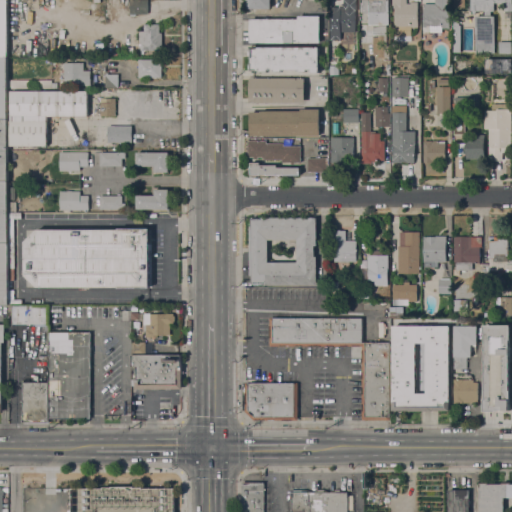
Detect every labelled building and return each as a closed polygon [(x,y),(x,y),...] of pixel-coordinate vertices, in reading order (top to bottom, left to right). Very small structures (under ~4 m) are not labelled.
[(148,0),(148,14),(136,14),(136,16),(130,16),(130,14),(130,0),(148,0)] [(247,0),(271,0),(271,8),(247,8),(247,0)] [(355,32),(340,32),(340,33),(330,33),(330,20),(331,20),(331,5),(344,5),(344,0),(356,0),(356,10),(355,10),(355,32)] [(388,0),(388,25),(387,25),(386,54),(377,54),(377,36),(373,36),(373,24),(369,24),(369,12),(360,12),(360,0),(388,0)] [(418,27),(411,27),(411,41),(395,41),(395,5),(392,5),(392,0),(406,0),(406,3),(411,3),(411,2),(418,2),(418,27)] [(423,3),(435,3),(435,0),(449,0),(449,28),(442,28),(442,32),(423,32),(423,3)] [(511,0),(511,11),(509,11),(509,12),(506,12),(506,11),(504,11),(504,4),(500,4),(500,3),(494,3),(493,11),(479,11),(476,11),(476,14),(471,14),(471,11),(470,11),(470,0),(511,0)] [(250,42),(250,19),(298,19),(298,15),(320,15),(320,42),(250,42)] [(475,15),(494,15),(495,51),(493,51),(493,53),(475,53),(475,15)] [(460,52),(453,52),(454,19),(459,19),(459,25),(461,25),(460,52)] [(141,51),(140,44),(139,44),(139,31),(144,31),(144,24),(159,24),(159,33),(162,33),(162,50),(141,51)] [(319,47),(319,65),(321,65),(321,70),(319,70),(319,72),(311,72),(311,69),(306,69),(306,72),(299,72),(299,69),(281,70),(281,72),(274,72),(274,70),(267,70),(267,72),(260,72),(260,69),(256,69),(256,71),(250,71),(250,69),(250,64),(250,56),(250,50),(250,47),(319,47)] [(162,59),(162,78),(138,78),(138,59),(162,59)] [(500,60),(500,71),(493,71),(493,74),(485,74),(485,67),(485,60),(500,60)] [(64,67),(64,64),(64,63),(83,63),(83,71),(90,71),(90,86),(81,86),(81,83),(64,83),(64,67)] [(105,87),(105,74),(118,74),(118,87),(105,87)] [(387,77),(378,78),(378,92),(387,91),(387,77)] [(407,77),(391,77),(391,97),(408,96),(407,77)] [(249,102),(250,78),(305,78),(305,102),(249,102)] [(437,87),(438,87),(438,79),(448,79),(448,87),(450,87),(450,113),(437,113),(437,87)] [(51,88),(36,88),(36,85),(32,85),(32,88),(8,88),(8,80),(51,80),(51,88)] [(11,91),(88,91),(88,116),(47,116),(47,120),(11,120),(11,91)] [(453,107),(455,107),(455,97),(474,97),(474,107),(464,107),(465,134),(454,134),(453,107)] [(116,116),(101,116),(100,98),(115,98),(116,116)] [(511,152),(502,152),(502,160),(489,160),(489,129),(484,129),(484,110),(492,110),(492,104),(508,104),(508,109),(511,109),(511,152)] [(375,106),(388,106),(388,113),(390,113),(390,126),(375,126),(375,106)] [(320,109),(320,136),(250,136),(250,112),(261,112),(261,111),(269,111),(269,110),(275,110),(275,111),(290,111),(290,110),(296,110),(296,111),(301,111),(301,109),(320,109)] [(359,109),(359,122),(343,122),(343,109),(359,109)] [(371,131),(375,131),(375,133),(380,133),(380,141),(385,141),(385,160),(376,160),(376,161),(371,161),(372,163),(362,163),(361,111),(371,111),(371,124),(371,131)] [(392,112),(406,112),(406,131),(415,131),(415,146),(414,146),(414,163),(406,163),(406,162),(402,162),(392,162),(392,160),(393,160),(393,152),(392,152),(392,112)] [(47,120),(47,133),(49,133),(49,140),(47,140),(47,146),(10,146),(10,121),(11,121),(11,120),(47,120)] [(131,126),(131,142),(108,142),(108,126),(131,126)] [(485,158),(466,159),(466,154),(455,154),(454,143),(466,143),(466,138),(475,138),(475,135),(484,134),(485,158)] [(354,137),(354,146),(353,146),(353,159),(345,159),(345,162),(340,162),(339,164),(336,164),(336,163),(331,163),(331,158),(331,146),(331,137),(354,137)] [(294,162),(294,164),(291,164),(291,162),(282,162),(282,159),(265,160),(265,157),(257,157),(257,159),(254,159),(254,157),(247,157),(247,141),(266,141),(266,144),(283,143),(283,146),(300,146),(301,162),(294,162)] [(424,141),(439,141),(445,141),(445,163),(438,163),(438,162),(424,162),(424,141)] [(88,152),(88,166),(80,166),(80,170),(71,171),(67,171),(67,170),(60,170),(60,152),(88,152)] [(125,152),(125,158),(122,158),(122,165),(100,166),(100,152),(125,152)] [(169,152),(169,172),(155,172),(155,166),(136,166),(137,152),(169,152)] [(326,158),(326,171),(307,171),(307,158),(326,158)] [(298,165),(249,166),(249,175),(298,175),(298,165)] [(136,209),(137,195),(155,195),(155,189),(169,189),(169,209),(136,209)] [(70,210),(70,212),(60,212),(60,210),(60,191),(68,191),(68,190),(72,190),(72,191),(80,191),(80,195),(88,195),(88,210),(70,210)] [(122,195),(122,203),(125,203),(125,209),(100,209),(100,196),(122,195)] [(252,284),(252,276),(250,276),(250,226),(251,226),(251,218),(261,218),(261,217),(316,217),(316,229),(314,229),(314,256),(317,256),(317,284),(252,284)] [(118,229),(118,228),(150,228),(150,287),(37,287),(25,275),(25,241),(37,229),(118,229)] [(332,261),(332,231),(346,231),(346,240),(356,240),(356,261),(332,261)] [(419,273),(398,273),(398,246),(405,246),(405,231),(419,231),(419,273)] [(435,237),(435,236),(446,236),(446,240),(447,240),(447,254),(446,254),(446,262),(438,262),(438,267),(424,267),(424,261),(423,261),(423,237),(435,237)] [(508,254),(508,260),(511,260),(511,274),(508,274),(508,271),(506,271),(494,271),(490,271),(490,274),(483,274),(483,263),(488,263),(488,258),(489,258),(488,258),(488,255),(489,255),(489,253),(488,253),(488,250),(489,249),(489,240),(494,240),(494,236),(508,236),(508,254)] [(454,237),(482,237),(482,247),(480,247),(480,262),(472,262),(472,270),(456,270),(456,262),(454,262),(454,237)] [(372,255),(372,253),(373,252),(374,251),(376,250),(378,250),(380,250),(381,252),(382,253),(382,255),(388,255),(388,268),(387,285),(374,285),(374,281),(360,281),(360,268),(367,268),(368,255),(372,255)] [(496,273),(505,273),(505,282),(496,282),(496,273)] [(439,293),(439,279),(451,279),(451,294),(439,293)] [(339,282),(339,289),(329,289),(330,281),(339,282)] [(404,285),(404,282),(409,281),(409,285),(417,285),(417,301),(409,301),(409,305),(393,305),(393,285),(404,285)] [(375,286),(386,286),(386,300),(375,300),(375,286)] [(511,314),(511,318),(506,318),(506,314),(499,314),(499,309),(493,309),(493,297),(511,297),(511,314)] [(453,300),(467,299),(468,314),(454,314),(453,300)] [(12,306),(48,306),(48,324),(12,324),(12,306)] [(166,314),(166,313),(174,313),(174,316),(175,316),(175,321),(173,321),(173,324),(170,324),(170,335),(158,335),(158,337),(146,337),(146,324),(150,324),(150,314),(166,314)] [(362,318),(362,342),(390,342),(389,420),(362,420),(362,346),(270,346),(270,318),(362,318)] [(454,326),(463,326),(463,320),(470,320),(470,326),(477,326),(477,344),(476,344),(476,346),(473,346),(473,352),(471,352),(471,357),(467,357),(467,368),(454,368),(454,326)] [(485,324),(511,324),(511,411),(486,412),(485,324)] [(410,411),(410,410),(393,410),(393,326),(450,326),(450,410),(433,410),(433,411),(410,411)] [(49,332),(91,332),(91,419),(49,418),(49,332)] [(145,355),(145,356),(180,356),(180,389),(136,389),(136,391),(132,391),(132,355),(132,342),(145,342),(145,355)] [(473,379),(473,382),(478,382),(478,400),(478,403),(463,402),(463,403),(454,403),(454,398),(453,398),(453,395),(454,395),(454,392),(453,392),(453,389),(454,389),(454,383),(454,379),(473,379)] [(48,422),(23,422),(23,382),(48,382),(48,422)] [(245,409),(244,409),(244,383),(298,383),(298,420),(254,420),(245,411),(245,409)] [(264,511),(245,511),(245,506),(243,506),(243,482),(264,482),(264,511)] [(479,511),(479,487),(480,487),(480,483),(488,483),(488,484),(511,483),(511,484),(511,498),(504,498),(504,511),(479,511)] [(292,511),(292,490),(305,490),(309,491),(311,491),(314,491),(319,490),(322,490),(324,490),(327,491),(330,491),(332,491),(334,490),(337,490),(340,490),(346,491),(347,492),(347,511),(292,511)] [(469,511),(448,511),(448,490),(469,490),(469,511)]
